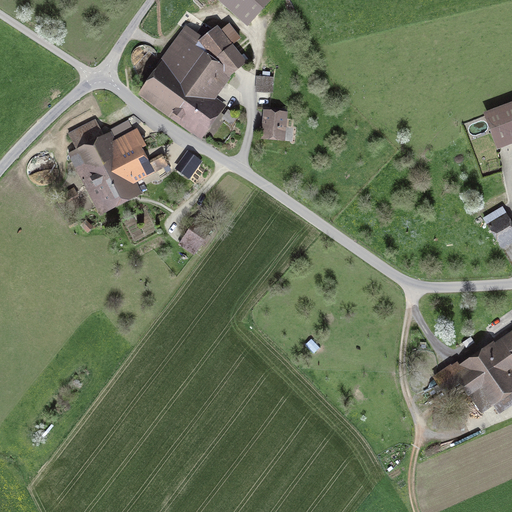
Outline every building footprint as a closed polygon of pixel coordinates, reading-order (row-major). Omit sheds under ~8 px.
[(221,0),(247,23),(267,0),(221,0)] [(225,50),(213,34),(198,45),(180,33),(157,66),(159,68),(139,97),(193,135),(197,130),(199,132),(219,105),(213,100),(228,81),(242,69),(227,49),(225,50)] [(272,80),(265,80),(258,79),(256,94),(270,95),(272,80)] [(511,107),(486,117),(497,145),(511,139),(511,107)] [(283,140),(285,116),(269,115),(265,115),(264,139),(283,140)] [(75,151),(68,154),(96,209),(136,188),(133,182),(150,173),(137,149),(142,147),(134,132),(114,142),(109,133),(103,137),(95,121),(67,135),(75,151)] [(199,163),(188,155),(177,171),(187,178),(199,163)] [(60,197),(64,204),(76,198),(72,191),(60,197)] [(511,242),(511,224),(506,215),(487,227),(501,249),(511,242)] [(86,234),(90,229),(84,223),(80,228),(86,234)] [(187,238),(199,247),(206,238),(194,229),(187,238)] [(511,402),(511,331),(453,372),(451,368),(434,380),(438,385),(442,391),(443,392),(459,381),(468,393),(468,394),(480,411),(492,402),(502,410),(511,402)] [(442,391),(438,385),(433,388),(437,394),(442,391)]
